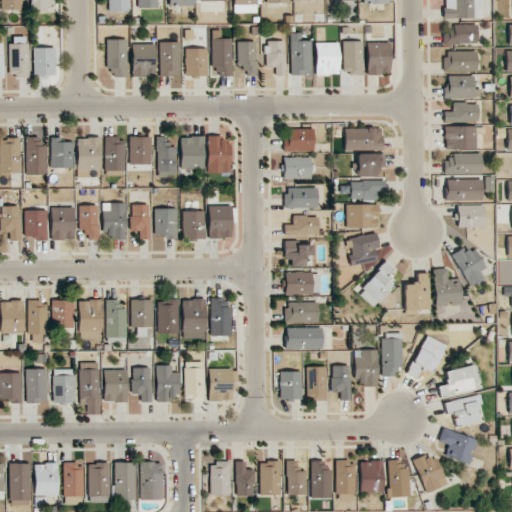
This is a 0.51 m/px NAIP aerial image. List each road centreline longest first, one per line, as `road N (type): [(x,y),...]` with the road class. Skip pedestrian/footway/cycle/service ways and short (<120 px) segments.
road 1 (residential): [(0,107),(411,103)]
road 2 (residential): [(0,431),(365,428),(402,419)]
road 3 (residential): [(253,429),(254,106)]
road 4 (residential): [(253,264),(0,267)]
road 5 (residential): [(417,231),(409,0)]
